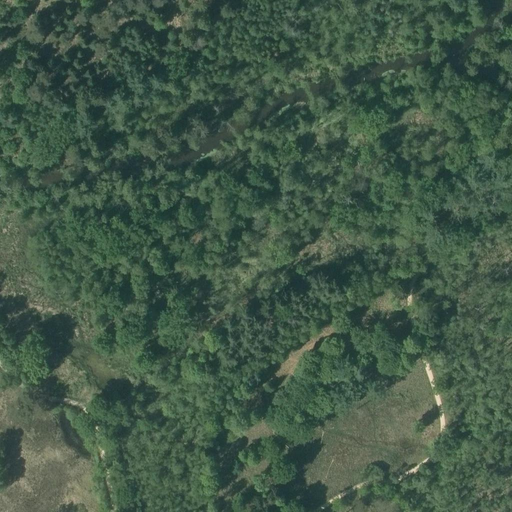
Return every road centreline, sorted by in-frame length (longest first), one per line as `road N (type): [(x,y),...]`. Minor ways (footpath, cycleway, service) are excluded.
road 1 (track): [(511,188),(472,211),(413,267),(409,292),(445,428),(437,450),(395,474)]
road 2 (track): [(114,511),(85,407),(30,389),(0,364)]
